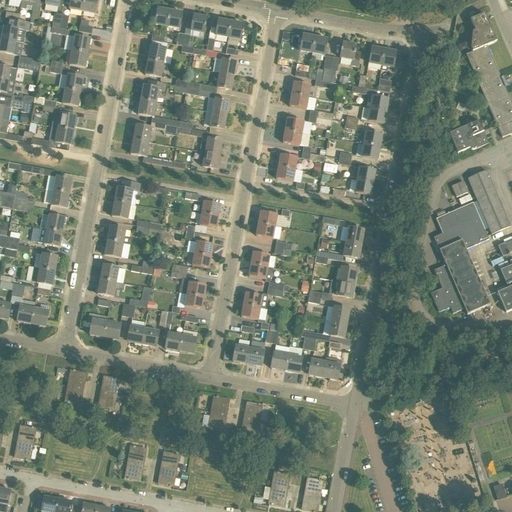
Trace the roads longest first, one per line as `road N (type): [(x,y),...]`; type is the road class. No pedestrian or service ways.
road 1 (residential): [(355,404),(422,31),(401,30)]
road 2 (residential): [(210,378),(276,11)]
road 3 (residential): [(64,351),(128,0)]
road 4 (residential): [(210,378),(64,351)]
road 5 (residential): [(355,404),(210,378)]
road 6 (residential): [(169,506),(32,481)]
road 7 (residential): [(401,30),(276,11)]
